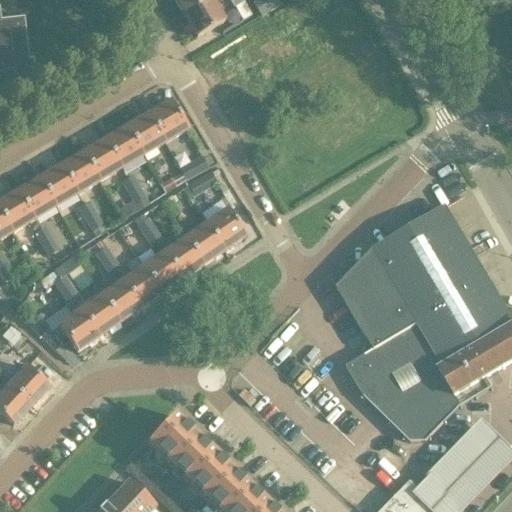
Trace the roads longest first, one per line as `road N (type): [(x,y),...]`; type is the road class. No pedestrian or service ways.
road 1 (residential): [(170,62),(302,282)]
road 2 (residential): [(0,487),(94,384),(204,376)]
road 3 (residential): [(302,282),(459,128)]
road 4 (residential): [(0,165),(170,62)]
road 5 (residential): [(342,511),(204,376)]
road 6 (tertiary): [(382,0),(459,128)]
road 7 (residential): [(204,376),(302,282)]
